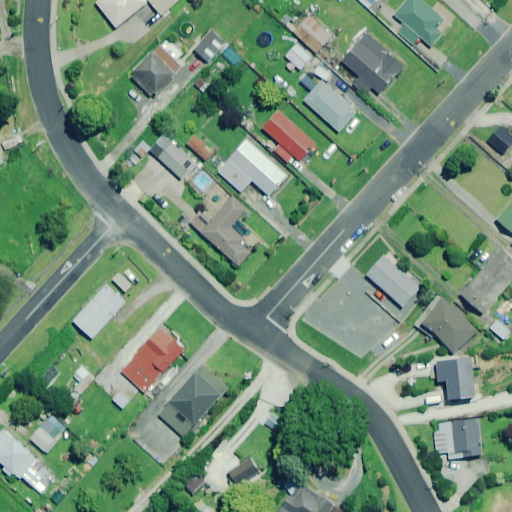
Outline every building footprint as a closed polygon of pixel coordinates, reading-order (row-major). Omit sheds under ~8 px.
[(148,3),(145,0),(100,0),(96,3),(117,29),(148,3)] [(180,0),(149,0),(149,1),(162,16),(180,0)] [(359,0),(359,1),(369,9),(377,0),(359,0)] [(446,23),(452,17),(437,4),(432,9),(421,0),(407,0),(394,15),(405,25),(399,33),(413,45),(420,37),(431,47),(450,26),(446,23)] [(333,35),(311,15),(298,30),(290,22),(286,26),(317,54),(333,35)] [(221,55),(230,46),(227,43),(228,42),(213,29),(194,50),(209,63),(219,52),(221,55)] [(404,66),(365,34),(342,62),(360,77),(353,85),(366,96),(373,87),(380,94),(404,66)] [(183,54),(169,40),(162,46),(161,45),(133,72),(135,74),(132,77),(153,99),(184,69),(176,61),(183,54)] [(290,61),(284,68),(290,74),(297,66),(301,70),(312,58),(297,44),(286,57),(290,61)] [(202,78),(194,85),(206,97),(213,89),(202,78)] [(357,113),(322,81),(304,102),(340,133),(357,113)] [(317,146),(280,112),(264,129),(280,144),(274,151),(288,164),(294,158),(301,164),(317,146)] [(511,144),(511,135),(501,126),(487,142),(503,155),(511,144)] [(218,149),(200,132),(187,145),(205,162),(218,149)] [(172,140),(171,142),(164,135),(149,151),(181,180),(195,164),(176,146),(177,145),(172,140)] [(288,177),(247,141),(219,173),(241,193),(252,181),(270,196),(288,177)] [(150,149),(144,142),(135,151),(142,158),(150,149)] [(260,243),(237,222),(249,209),(235,196),(211,223),(200,213),(190,223),(239,267),(252,252),(260,243)] [(511,202),(498,220),(511,231),(511,202)] [(511,281),(511,259),(501,250),(462,295),(483,314),(511,281)] [(374,323),(370,320),(378,311),(382,314),(387,308),(358,282),(338,306),(367,331),(374,323)] [(127,303),(108,285),(74,322),(93,339),(127,303)] [(480,330),(445,300),(423,324),(458,355),(480,330)] [(511,332),(497,321),(491,329),(505,340),(511,332)] [(179,372),(172,365),(180,356),(187,362),(192,356),(162,328),(122,372),(145,394),(158,380),(165,387),(179,372)] [(439,380),(442,380),(442,384),(447,384),(448,400),(449,400),(475,399),(474,370),(479,370),(479,361),(473,361),(473,359),(437,361),(439,380)] [(159,416),(186,438),(228,387),(201,365),(159,416)] [(90,374),(82,367),(74,377),(81,384),(90,374)] [(131,401),(122,392),(114,400),(122,409),(131,401)] [(449,459),(480,457),(479,444),(483,444),(481,422),(478,423),(477,419),(440,422),(441,431),(434,432),(436,453),(449,452),(449,459)] [(55,441),(41,428),(31,439),(45,452),(55,441)] [(10,476),(13,473),(20,480),(22,477),(34,488),(44,478),(31,467),(38,460),(5,430),(0,435),(0,461),(6,467),(3,470),(10,476)] [(219,479),(226,491),(236,484),(237,486),(261,472),(260,472),(261,471),(253,458),(230,472),(229,473),(219,479)] [(207,483),(199,475),(186,487),(194,496),(207,483)] [(342,511),(302,483),(280,511),(342,511)]
